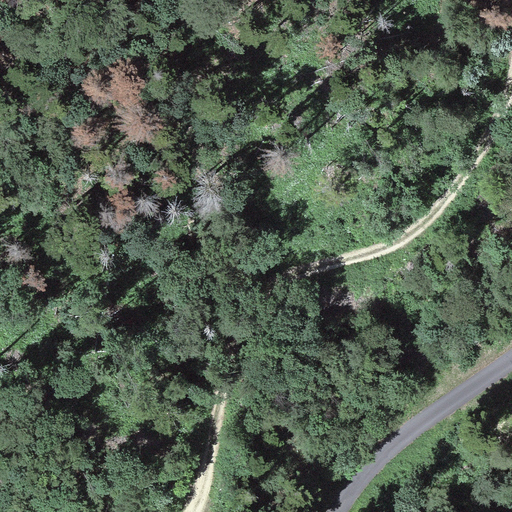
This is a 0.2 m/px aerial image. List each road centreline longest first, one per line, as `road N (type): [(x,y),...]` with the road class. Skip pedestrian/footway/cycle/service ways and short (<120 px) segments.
road 1 (track): [(192,511),(232,342),(262,290),(418,229),(486,142),(511,80)]
road 2 (unclassified): [(511,359),(387,449),(337,511)]
